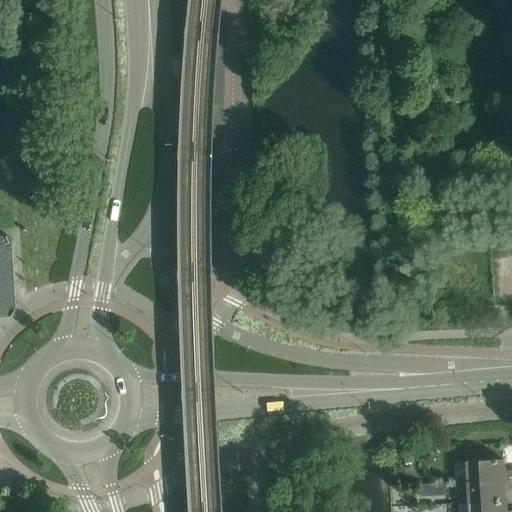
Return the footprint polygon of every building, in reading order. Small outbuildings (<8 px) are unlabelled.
[(11,237),(0,237),(0,317),(15,317),(11,237)] [(413,453),(405,453),(405,463),(413,463),(413,453)] [(465,462),(466,483),(511,480),(511,470),(504,471),(503,460),(465,462)] [(511,480),(466,483),(467,504),(506,502),(505,491),(511,490),(511,480)] [(506,511),(506,502),(467,504),(467,511),(511,511),(507,511),(506,511)]
